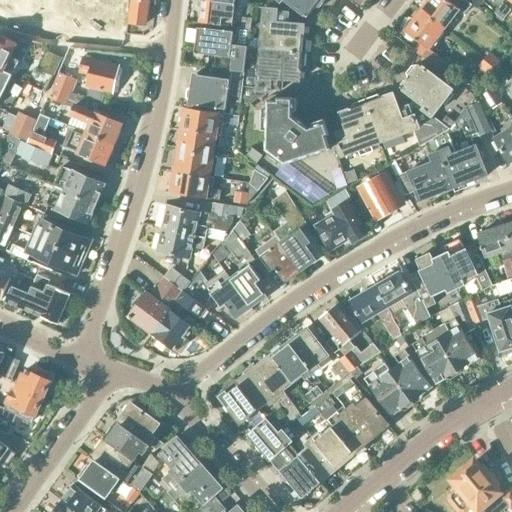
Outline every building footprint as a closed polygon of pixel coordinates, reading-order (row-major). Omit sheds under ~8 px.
[(6,0),(28,10),(33,0),(6,0)] [(145,25),(148,1),(142,1),(141,0),(139,0),(136,0),(133,0),(131,23),(145,25)] [(239,0),(201,0),(199,21),(233,25),(236,3),(239,3),(239,0)] [(282,0),(281,2),(278,0),(277,0),(276,10),(266,9),(262,47),(307,52),(308,41),(306,37),(307,26),(289,24),(290,15),(286,14),(292,6),(284,0),(282,0)] [(306,16),(308,15),(314,7),(320,8),(326,0),(325,0),(278,0),(281,2),(282,0),(284,0),(292,6),(304,15),(306,16)] [(429,0),(420,12),(444,30),(460,10),(466,14),(468,12),(476,18),(482,11),(480,10),(473,5),(467,0),(429,0)] [(467,0),(473,5),(480,10),(486,2),(483,0),(467,0)] [(511,8),(503,2),(495,13),(504,19),(511,8)] [(431,48),(444,30),(420,12),(416,18),(412,17),(409,27),(406,30),(422,42),(416,50),(443,71),(449,63),(431,48)] [(238,27),(251,29),(252,17),(243,16),(242,27),(238,26),(238,27)] [(249,48),(251,29),(238,27),(237,35),(234,34),(234,32),(199,28),(195,54),(234,59),(232,71),(246,73),(249,48)] [(0,69),(12,75),(19,61),(11,57),(18,43),(0,33),(0,69)] [(306,67),(307,52),(262,47),(258,90),(272,92),(272,89),(283,90),(284,80),(301,81),(302,71),(306,67)] [(61,58),(49,52),(40,70),(52,76),(61,58)] [(83,57),(80,71),(89,73),(87,87),(90,87),(87,98),(88,98),(102,104),(105,91),(114,93),(120,65),(85,57),(83,56),(83,57)] [(484,62),(496,71),(501,65),(489,56),(484,62)] [(492,78),(496,71),(484,62),(479,68),(492,78)] [(433,117),(444,104),(447,106),(455,95),(452,93),(454,90),(421,64),(419,66),(414,66),(408,74),(409,79),(403,88),(426,107),(424,110),(433,117)] [(0,99),(12,75),(0,69),(0,99)] [(246,73),(232,71),(231,80),(195,75),(193,86),(188,89),(186,98),(191,102),(191,104),(226,110),(228,95),(238,97),(237,101),(242,102),(243,97),(246,73)] [(59,75),(54,84),(63,88),(72,92),(76,82),(59,75)] [(54,84),(49,97),(65,104),(75,108),(71,116),(90,123),(87,131),(116,143),(125,122),(85,107),(88,98),(87,98),(72,92),(63,88),(54,84)] [(492,85),(482,91),(493,108),(503,103),(492,85)] [(422,146),(425,144),(434,139),(445,133),(434,125),(420,113),(414,103),(399,90),(396,93),(385,97),(380,94),(366,100),(380,143),(415,130),(422,146)] [(271,101),(269,149),(287,163),(332,148),(329,139),(332,138),(328,124),(311,129),(295,117),(295,99),(280,99),(280,102),(271,101)] [(344,157),(380,143),(366,100),(356,104),(353,109),(342,113),(348,130),(339,133),(342,143),(340,145),(344,157)] [(480,136),(492,130),(479,102),(467,107),(467,108),(478,132),(480,136)] [(185,108),(182,130),(222,137),(224,122),(239,124),(240,117),(185,108)] [(450,128),(448,131),(449,131),(449,133),(463,128),(466,137),(478,132),(467,108),(466,108),(455,122),(450,128)] [(9,112),(3,127),(11,131),(17,116),(9,112)] [(11,131),(10,133),(21,138),(27,141),(36,120),(19,112),(17,116),(11,131)] [(41,113),(28,142),(53,153),(53,152),(57,142),(44,136),(45,134),(45,133),(51,118),(41,113)] [(447,115),(442,121),(450,128),(455,122),(447,115)] [(511,160),(511,125),(495,136),(510,162),(511,160)] [(71,126),(64,145),(67,146),(108,163),(116,143),(87,131),(87,132),(71,126)] [(222,137),(182,130),(178,151),(218,158),(222,137)] [(449,131),(445,133),(434,139),(454,187),(487,174),(475,143),(451,153),(449,147),(454,146),(449,133),(449,131)] [(10,133),(0,154),(0,161),(10,166),(16,153),(17,151),(16,150),(20,140),(21,138),(10,133)] [(434,139),(425,144),(429,154),(430,153),(433,161),(408,171),(420,201),(454,187),(434,139)] [(20,140),(16,150),(17,151),(16,153),(48,166),(53,153),(20,140)] [(252,147),(247,155),(257,163),(263,155),(252,147)] [(218,158),(178,151),(175,172),(215,178),(218,158)] [(402,204),(387,176),(394,173),(389,163),(370,174),(373,181),(361,188),(378,218),(402,204)] [(66,189),(98,202),(106,182),(64,165),(60,176),(70,180),(66,189)] [(255,169),(250,183),(258,190),(269,177),(271,174),(258,165),(255,169)] [(354,169),(344,173),(348,183),(358,179),(354,169)] [(215,178),(175,172),(172,193),(211,200),(215,178)] [(10,184),(5,197),(0,207),(0,247),(5,249),(6,250),(25,205),(30,193),(10,184)] [(90,222),(98,202),(66,189),(62,198),(52,194),(48,205),(90,222)] [(248,204),(249,193),(236,191),(235,202),(248,204)] [(295,201),(301,212),(312,207),(301,198),(295,201)] [(169,206),(163,229),(206,238),(209,227),(226,231),(232,224),(234,217),(235,217),(236,214),(242,216),(243,208),(214,202),(212,212),(200,209),(200,213),(169,206)] [(350,237),(352,241),(366,232),(348,202),(334,210),(335,213),(316,225),(330,249),(350,237)] [(241,220),(233,230),(242,242),(252,234),(241,220)] [(35,236),(82,256),(84,252),(89,250),(92,242),(41,221),(35,236)] [(511,277),(511,244),(505,224),(479,233),(487,259),(501,254),(509,278),(511,277)] [(280,242),(300,271),(315,259),(308,250),(310,249),(307,244),(310,242),(300,227),(280,242)] [(206,238),(163,229),(158,251),(191,258),(193,248),(204,250),(206,238)] [(242,242),(233,230),(225,240),(232,249),(242,242)] [(286,281),(300,271),(280,242),(275,235),(256,250),(261,256),(271,271),(275,268),(278,273),(279,271),(286,281)] [(81,260),(82,256),(35,236),(29,250),(13,244),(10,252),(28,259),(30,252),(79,273),(82,265),(81,260)] [(441,255),(457,288),(466,284),(464,281),(478,275),(465,248),(464,248),(460,239),(445,246),(448,252),(441,255)] [(415,278),(413,279),(427,308),(437,303),(433,295),(448,288),(449,291),(457,288),(441,255),(434,258),(431,253),(417,259),(422,269),(413,274),(415,278)] [(231,279),(251,307),(266,295),(259,287),(261,285),(258,281),(262,279),(251,264),(231,279)] [(165,276),(184,290),(192,281),(172,266),(165,276)] [(201,271),(185,293),(200,304),(213,295),(223,308),(227,305),(229,309),(231,308),(238,317),(251,307),(231,279),(221,286),(215,279),(210,283),(201,271)] [(431,315),(427,308),(413,279),(406,282),(400,272),(376,286),(393,316),(396,314),(391,306),(402,299),(416,323),(431,315)] [(3,300),(12,278),(11,277),(10,278),(0,274),(0,296),(2,297),(2,299),(3,300)] [(28,296),(24,308),(59,323),(60,321),(63,322),(67,311),(64,310),(72,293),(49,283),(50,279),(37,274),(35,279),(27,275),(21,288),(31,293),(33,287),(45,292),(43,297),(39,295),(37,300),(28,296)] [(170,312),(169,311),(168,310),(183,290),(184,291),(184,290),(165,276),(162,274),(143,300),(139,297),(132,306),(136,309),(129,318),(131,320),(133,318),(153,334),(170,312)] [(394,338),(402,334),(399,329),(400,329),(393,316),(376,286),(353,299),(350,295),(341,303),(364,330),(365,321),(378,313),(391,334),(392,334),(394,338)] [(170,312),(153,334),(159,338),(157,341),(166,348),(168,345),(176,351),(179,348),(178,346),(192,328),(183,321),(190,312),(199,318),(206,309),(200,304),(185,293),(184,292),(169,311),(170,312)] [(465,298),(463,299),(463,300),(464,299),(474,323),(489,317),(499,344),(497,348),(497,351),(498,353),(500,354),(503,354),(506,352),(507,350),(511,347),(511,299),(500,302),(498,298),(482,304),(478,294),(465,299),(465,298)] [(463,300),(463,299),(448,306),(456,318),(435,331),(461,373),(470,368),(471,362),(480,357),(465,333),(476,328),(474,323),(464,299),(463,300)] [(364,330),(341,303),(321,318),(335,336),(332,338),(341,348),(346,355),(341,359),(351,370),(361,363),(361,364),(381,351),(374,342),(362,352),(357,346),(356,346),(351,340),(364,330)] [(290,341),(314,371),(321,366),(323,370),(334,361),(308,327),(290,341)] [(452,378),(461,373),(435,331),(414,343),(437,382),(447,376),(452,378)] [(307,377),(314,371),(290,341),(273,354),(293,381),(304,373),(307,377)] [(386,363),(414,403),(422,397),(424,392),(433,385),(405,348),(386,363)] [(278,399),(287,410),(294,418),(295,417),(300,413),(301,412),(285,393),(282,390),(293,381),(273,354),(255,368),(278,399)] [(10,355),(1,374),(0,374),(0,373),(0,387),(3,389),(8,377),(12,379),(21,360),(10,355)] [(350,371),(340,359),(333,366),(342,378),(350,371)] [(406,409),(414,403),(386,363),(366,378),(392,414),(401,407),(406,409)] [(358,366),(351,371),(356,378),(363,373),(358,366)] [(271,404),(278,399),(255,368),(238,381),(258,408),(269,400),(271,404)] [(7,407),(0,404),(0,428),(8,433),(19,408),(36,415),(51,381),(29,371),(28,375),(23,373),(17,388),(15,387),(10,400),(7,407)] [(350,379),(333,392),(337,397),(354,384),(350,379)] [(250,433),(267,418),(258,408),(238,381),(220,395),(240,422),(250,433)] [(304,395),(310,403),(324,392),(318,385),(304,395)] [(329,395),(314,407),(318,412),(332,428),(355,453),(371,439),(346,410),(343,406),(338,410),(334,405),(336,403),(329,395)] [(346,410),(371,439),(388,425),(367,399),(356,408),(353,405),(346,410)] [(119,421),(151,443),(157,448),(164,442),(152,434),(159,424),(132,404),(119,421)] [(302,425),(318,412),(314,407),(303,416),(300,413),(295,417),(302,425)] [(282,428),(289,423),(288,422),(294,418),(287,410),(276,419),(282,428)] [(288,422),(289,423),(295,431),(302,425),(295,417),(294,418),(288,422)] [(280,433),(267,418),(250,433),(272,459),(279,453),(290,443),(292,441),(283,431),(280,433)] [(145,450),(151,443),(119,421),(106,440),(134,459),(142,448),(145,450)] [(355,453),(332,428),(322,436),(319,433),(313,438),(338,467),(355,453)] [(168,493),(201,463),(179,437),(162,452),(175,467),(159,482),(168,493)] [(321,481),(338,467),(313,438),(307,443),(309,447),(300,455),(321,481)] [(0,462),(5,466),(16,452),(8,446),(0,439),(0,462)] [(126,471),(134,459),(106,440),(93,458),(124,480),(129,473),(126,471)] [(321,481),(300,455),(290,443),(279,453),(289,464),(282,470),(304,495),(321,481)] [(143,465),(145,467),(153,473),(160,463),(152,453),(143,465)] [(119,487),(124,480),(93,458),(80,477),(107,497),(116,485),(119,487)] [(206,503),(207,502),(214,496),(224,488),(201,463),(168,493),(180,506),(196,491),(206,503)] [(153,473),(145,467),(131,485),(133,486),(139,491),(153,473)] [(473,511),(503,511),(508,508),(511,511),(511,491),(508,494),(504,497),(499,490),(499,486),(494,480),(490,480),(486,475),(487,472),(483,468),(479,468),(476,471),(475,470),(466,477),(465,475),(463,476),(459,476),(454,480),(454,484),(452,486),(457,492),(452,496),(451,503),(458,511),(470,511),(472,510),(473,511)] [(61,501),(75,511),(103,511),(106,509),(74,485),(61,501)] [(134,503),(142,492),(139,491),(133,486),(125,496),(134,503)] [(214,496),(207,502),(214,511),(243,511),(239,507),(232,511),(227,511),(221,504),(232,495),(226,488),(215,497),(214,496)] [(75,511),(61,501),(53,511),(75,511)] [(214,511),(207,502),(206,503),(198,510),(198,511),(214,511)]
